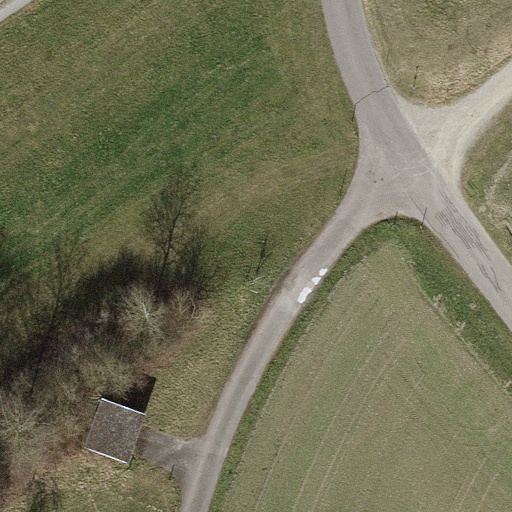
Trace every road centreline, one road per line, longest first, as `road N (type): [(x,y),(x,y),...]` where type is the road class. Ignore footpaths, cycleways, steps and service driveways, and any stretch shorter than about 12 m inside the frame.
road 1 (track): [(216,511),(271,350),(418,165)]
road 2 (unclassified): [(511,288),(385,118),(344,0)]
road 3 (track): [(511,89),(418,165)]
